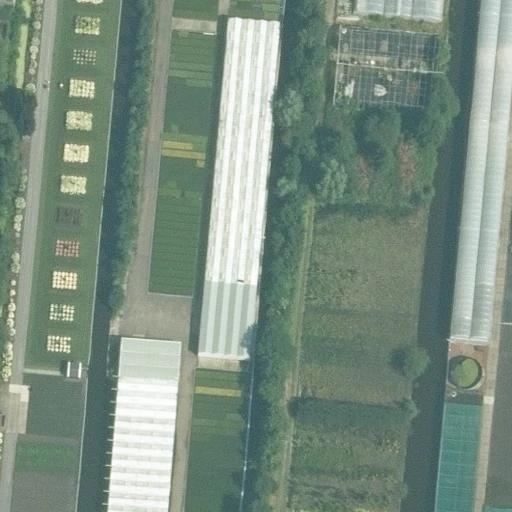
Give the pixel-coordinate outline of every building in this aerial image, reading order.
[(13,0),(0,0),(0,7),(12,9),(13,0)] [(353,0),(352,16),(440,24),(442,0),(353,0)] [(511,0),(480,0),(449,342),(488,346),(511,86),(511,0)] [(279,28),(227,23),(211,209),(204,286),(256,291),(279,28)] [(249,363),(256,291),(204,286),(199,337),(197,359),(249,363)] [(121,343),(118,382),(177,386),(180,347),(121,343)] [(69,366),(68,379),(78,380),(79,367),(69,366)] [(118,382),(107,511),(166,511),(177,386),(118,382)]
